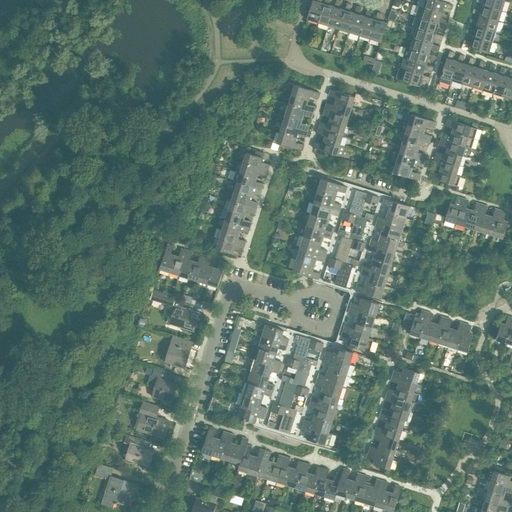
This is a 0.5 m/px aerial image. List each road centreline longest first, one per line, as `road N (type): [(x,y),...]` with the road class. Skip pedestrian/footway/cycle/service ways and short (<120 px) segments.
road 1 (unclassified): [(162,511),(236,282),(299,302)]
road 2 (residential): [(316,288),(350,180),(387,191),(358,291),(339,305)]
road 3 (residential): [(300,438),(335,323)]
